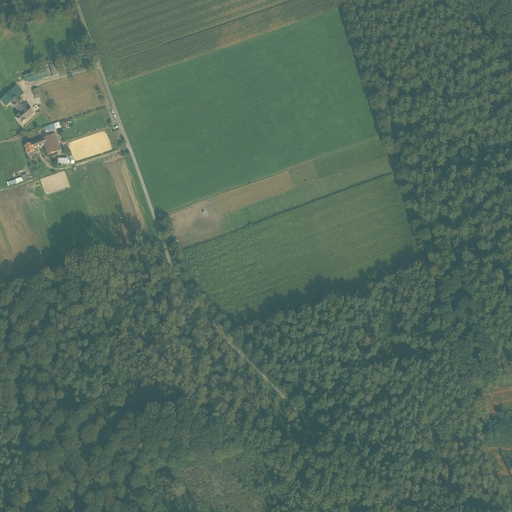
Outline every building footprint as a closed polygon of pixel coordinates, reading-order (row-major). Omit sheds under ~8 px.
[(29,84),(48,78),(46,70),(27,76),(28,82),(29,84)] [(17,97),(19,99),(23,95),(16,87),(4,97),(11,105),(12,104),(11,103),(17,97)] [(19,99),(17,97),(11,103),(12,104),(20,114),(27,108),(19,99)] [(27,108),(20,114),(16,118),(21,124),(22,124),(23,124),(25,122),(25,121),(33,114),(28,108),(27,108)] [(58,122),(44,127),(45,133),(60,128),(58,122)] [(54,137),(50,139),(53,145),(56,153),(60,152),(54,137)] [(42,142),(45,149),(51,146),(53,145),(50,139),(42,142)] [(36,149),(34,145),(25,148),(27,156),(37,152),(36,149)] [(46,152),(47,156),(56,153),(53,145),(51,146),(52,150),(46,152)] [(22,178),(7,182),(8,186),(23,181),(22,178)]
